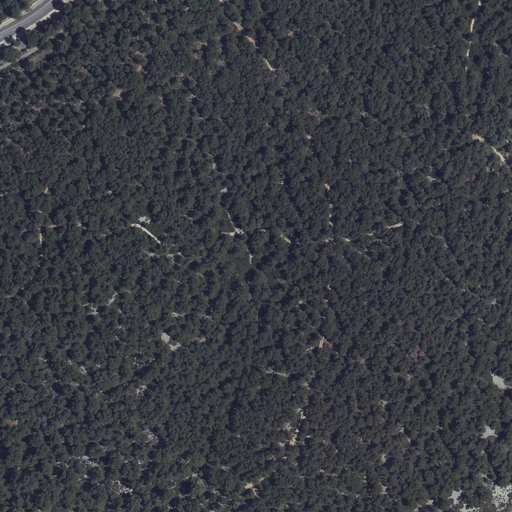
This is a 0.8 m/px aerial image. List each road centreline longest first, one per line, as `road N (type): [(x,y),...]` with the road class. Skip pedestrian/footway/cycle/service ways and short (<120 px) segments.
road 1 (track): [(188,0),(137,83),(86,127),(60,167),(43,197),(40,228),(78,222),(100,236),(133,225),(167,243),(267,232),(290,241),(354,239),(411,217),(461,168),(470,138),(497,152),(511,172)]
road 2 (track): [(223,0),(297,102),(330,203),(332,265),(295,451),(207,511)]
road 3 (track): [(479,0),(462,95),(470,138)]
